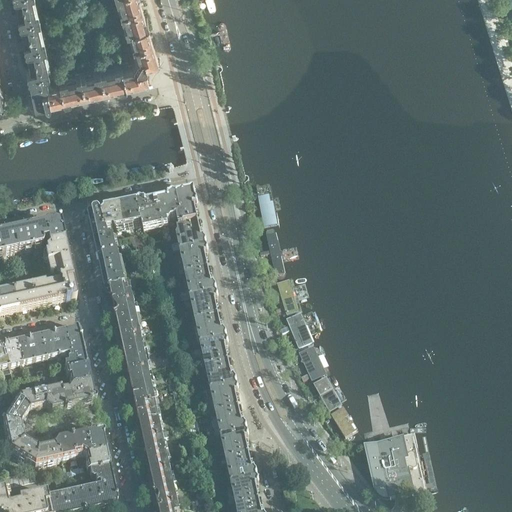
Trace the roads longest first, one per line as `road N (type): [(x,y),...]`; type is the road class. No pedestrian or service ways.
road 1 (secondary): [(215,178),(258,371),(280,417)]
road 2 (residential): [(96,317),(141,511)]
road 3 (residential): [(192,82),(21,115)]
road 4 (residential): [(73,209),(215,178)]
